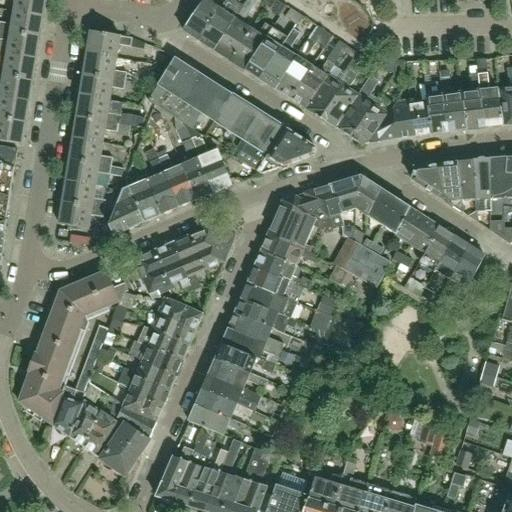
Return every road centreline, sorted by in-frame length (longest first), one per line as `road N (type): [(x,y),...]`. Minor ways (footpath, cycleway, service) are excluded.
road 1 (residential): [(138,511),(262,220),(253,197)]
road 2 (residential): [(27,273),(72,0)]
road 3 (residential): [(366,163),(175,43),(158,22)]
road 4 (residential): [(253,197),(63,269),(27,273)]
road 5 (residential): [(511,258),(366,163)]
road 6 (residential): [(511,139),(366,163)]
road 7 (residential): [(70,511),(20,451),(0,389)]
